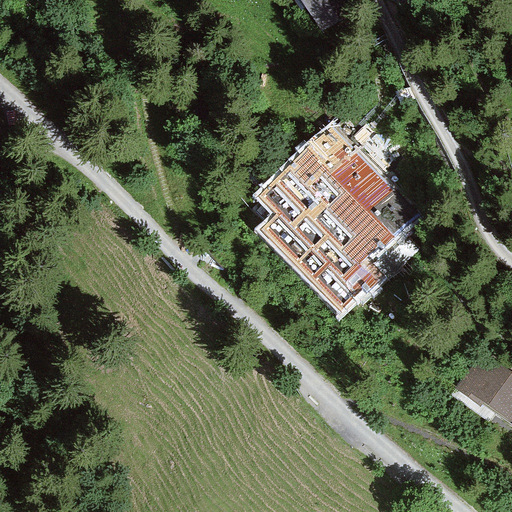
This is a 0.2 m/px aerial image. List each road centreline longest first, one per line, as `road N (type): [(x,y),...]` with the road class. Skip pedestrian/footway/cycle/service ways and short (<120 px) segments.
road 1 (track): [(459,511),(368,443),(0,91)]
road 2 (track): [(372,0),(487,231),(511,256)]
